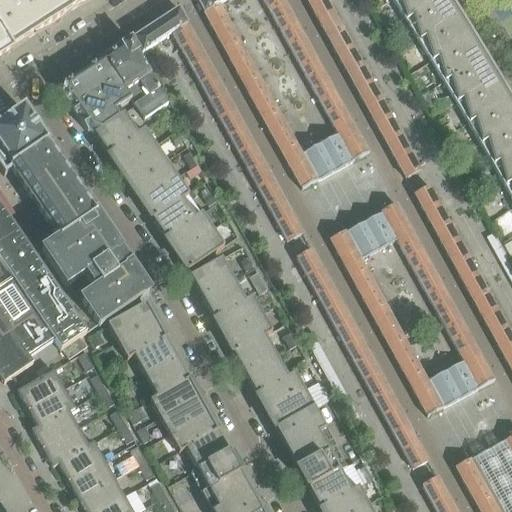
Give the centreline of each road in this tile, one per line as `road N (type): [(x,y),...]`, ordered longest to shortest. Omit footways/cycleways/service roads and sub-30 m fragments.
road 1 (residential): [(23,79),(175,306),(290,511)]
road 2 (residential): [(143,0),(23,79)]
